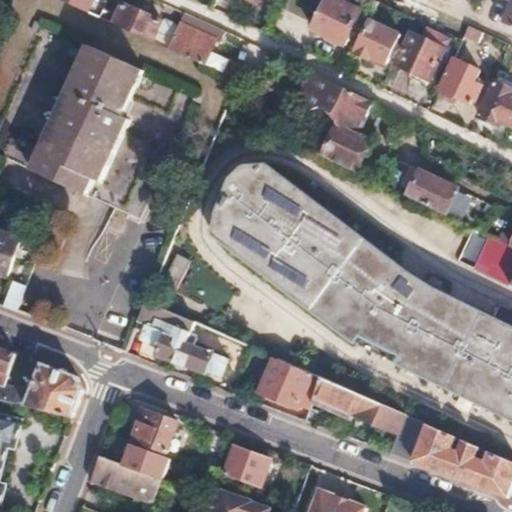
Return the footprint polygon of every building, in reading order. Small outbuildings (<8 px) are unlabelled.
[(59,0),(89,14),(95,0),(59,0)] [(327,0),(314,30),(347,45),(359,18),(344,10),(348,0),(327,0)] [(354,0),(375,9),(379,1),(376,0),(354,0)] [(122,3),(113,25),(168,50),(180,24),(164,16),(162,20),(159,19),(160,15),(137,4),(135,8),(122,3)] [(180,24),(168,50),(204,66),(215,40),(180,24)] [(371,24),(359,51),(387,63),(390,56),(396,59),(403,43),(397,41),(399,36),(371,24)] [(469,25),(464,36),(480,43),(485,32),(469,25)] [(412,33),(397,65),(432,80),(446,49),(443,48),(446,42),(439,39),(441,35),(427,29),(423,38),(412,33)] [(89,47),(33,170),(90,196),(97,182),(104,185),(133,123),(125,120),(147,73),(89,47)] [(457,61),(443,91),(447,93),(445,97),(445,101),(455,105),(459,103),(461,99),(475,106),(484,87),(476,83),(481,72),(457,61)] [(233,63),(228,77),(238,81),(240,77),(244,67),(233,63)] [(313,73),(297,104),(339,125),(354,132),(358,124),(364,127),(376,104),(375,103),(339,85),(313,73)] [(511,82),(499,77),(482,116),(501,124),(503,120),(511,124),(511,88),(511,89),(511,88),(511,82)] [(358,124),(354,132),(360,135),(364,127),(358,124)] [(339,125),(325,157),(358,173),(371,146),(374,141),(360,135),(354,132),(339,125)] [(511,321),(443,287),(420,273),(274,162),(250,164),(236,175),(224,204),(218,235),(361,345),(367,336),(409,356),(404,365),(511,417),(511,321)] [(422,171),(410,198),(448,216),(460,190),(422,171)] [(0,187),(0,206),(2,208),(8,191),(0,187)] [(0,229),(0,271),(9,275),(23,239),(0,229)] [(511,246),(494,238),(479,270),(511,286),(511,246)] [(15,281),(5,306),(17,311),(27,285),(15,281)] [(148,302),(140,321),(152,327),(147,340),(164,347),(161,354),(209,374),(211,369),(226,375),(233,359),(199,345),(201,339),(194,336),(199,325),(148,302)] [(0,348),(0,385),(4,386),(16,354),(0,348)] [(274,357),(261,391),(299,406),(312,374),(274,357)] [(31,393),(25,407),(73,420),(84,391),(77,377),(43,364),(31,393)] [(324,379),(307,421),(319,425),(325,409),(343,416),(345,410),(357,415),(400,432),(407,415),(372,400),(324,379)] [(0,400),(15,405),(21,391),(4,386),(0,385),(0,400)] [(21,391),(15,405),(25,407),(31,393),(21,391)] [(345,410),(343,416),(354,421),(357,415),(345,410)] [(147,412),(136,441),(169,453),(179,424),(147,412)] [(0,417),(0,452),(2,446),(9,448),(15,422),(0,417)] [(405,436),(397,455),(510,497),(511,492),(511,460),(490,451),(486,459),(477,456),(481,447),(464,440),(460,449),(453,446),(457,437),(428,424),(421,443),(405,436)] [(102,457),(91,483),(154,507),(163,480),(170,462),(133,448),(126,466),(102,457)] [(235,449),(225,476),(261,490),(271,463),(235,449)] [(208,511),(204,511),(193,508),(191,511),(269,511),(270,509),(252,503),(253,502),(221,491),(218,500),(213,499),(208,511)] [(317,492),(310,511),(364,511),(365,510),(350,504),(348,509),(332,502),(333,498),(317,492)] [(333,498),(332,502),(348,509),(350,504),(333,498)]
